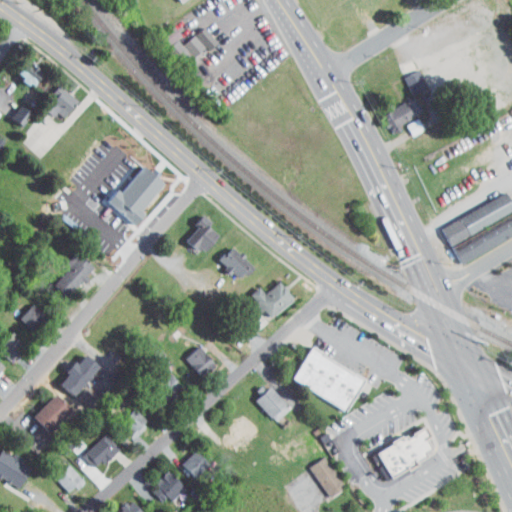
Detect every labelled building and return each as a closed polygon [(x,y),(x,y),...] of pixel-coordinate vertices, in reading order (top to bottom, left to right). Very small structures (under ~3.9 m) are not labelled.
[(150,30),(173,59),(203,34),(192,21),(173,37),(161,21),(150,30)] [(19,81),(30,67),(15,55),(4,68),(19,81)] [(393,70),(400,87),(416,81),(409,63),(393,70)] [(52,112),(66,95),(48,80),(31,102),(41,110),(45,106),(52,112)] [(376,110),(383,122),(406,108),(398,96),(376,110)] [(19,107),(9,100),(0,111),(0,113),(9,120),(19,107)] [(413,123),(406,112),(395,119),(401,130),(413,123)] [(129,205),(151,177),(130,160),(108,188),(104,184),(94,197),(123,219),(132,207),(129,205)] [(429,221),(438,238),(503,204),(494,187),(429,221)] [(442,226),(506,191),(511,201),(511,234),(462,262),(442,226)] [(174,234),(190,248),(208,228),(189,210),(181,219),(184,222),(174,234)] [(206,256),(228,275),(241,260),(220,240),(206,256)] [(57,290),(80,259),(65,247),(41,279),(57,290)] [(260,313),(283,292),(267,275),(253,287),(247,280),(236,290),(249,306),(252,303),(260,313)] [(33,310),(21,298),(7,312),(20,324),(33,310)] [(172,353),(190,371),(203,358),(186,340),(172,353)] [(311,345),(366,378),(347,411),(292,378),(311,345)] [(87,361),(71,347),(53,368),(55,369),(46,378),(60,390),(87,361)] [(154,393),(170,382),(153,359),(137,370),(154,393)] [(243,394),(263,416),(278,402),(258,380),(243,394)] [(19,411),(34,426),(57,402),(42,388),(19,411)] [(113,428),(119,434),(137,415),(123,402),(111,415),(118,422),(113,428)] [(223,441),(229,434),(233,438),(247,423),(233,410),(213,431),(223,441)] [(376,452),(390,477),(426,457),(424,452),(431,449),(425,438),(430,436),(424,426),(411,433),(412,436),(407,438),(405,434),(376,452)] [(57,433),(64,447),(74,442),(66,428),(57,433)] [(87,462),(107,443),(93,428),(73,448),(87,462)] [(196,458),(183,444),(169,458),(182,472),(196,458)] [(319,490),(334,479),(312,451),(297,462),(319,490)] [(57,487),(72,475),(57,459),(43,471),(57,487)] [(175,479),(155,465),(140,487),(152,495),(155,491),(163,496),(175,479)] [(102,510),(103,511),(130,511),(133,509),(120,494),(102,510)]
